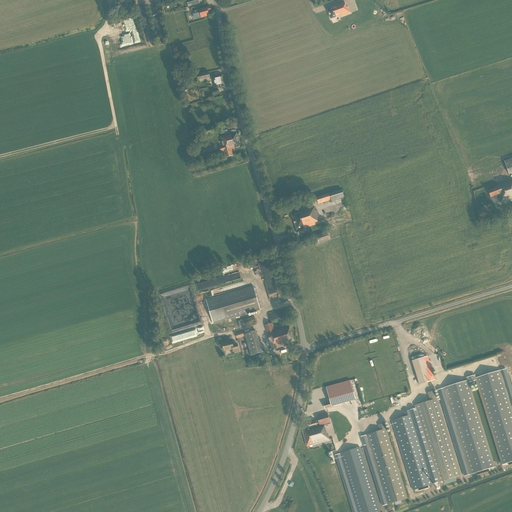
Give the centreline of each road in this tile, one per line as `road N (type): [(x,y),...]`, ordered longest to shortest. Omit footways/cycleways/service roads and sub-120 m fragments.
road 1 (tertiary): [(303,349),(215,0)]
road 2 (unclassified): [(303,349),(511,286)]
road 3 (tertiary): [(259,511),(291,434),(303,349)]
